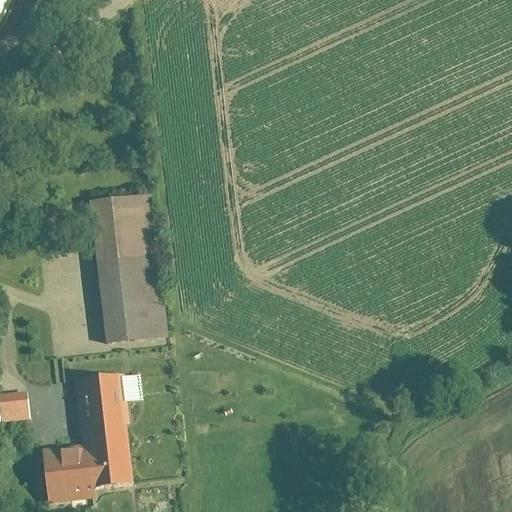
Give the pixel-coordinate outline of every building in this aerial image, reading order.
[(144,196),(83,203),(100,350),(160,343),(144,196)] [(196,319),(189,329),(188,344),(194,356),(203,363),(221,365),(233,357),(239,345),(240,335),(234,322),(227,316),(210,313),(196,319)] [(39,321),(0,324),(0,398),(0,400),(45,396),(39,321)] [(123,382),(69,386),(75,462),(36,465),(39,507),(91,503),(90,489),(131,486),(127,429),(159,426),(162,464),(231,459),(228,420),(225,387),(124,395),(123,382)] [(0,402),(0,426),(31,424),(30,400),(0,402)]
